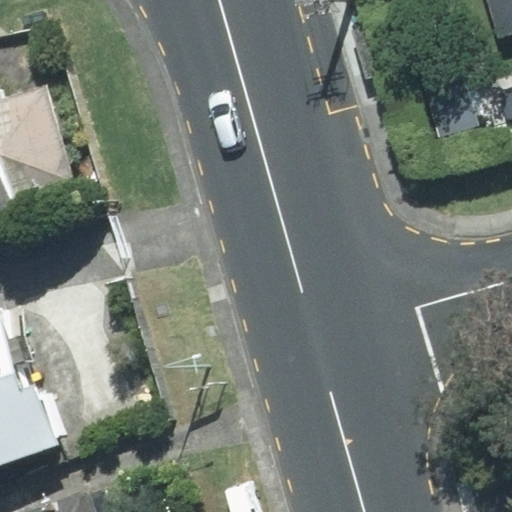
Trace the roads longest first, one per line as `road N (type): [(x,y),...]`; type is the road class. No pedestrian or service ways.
road 1 (primary): [(220,0),(317,336)]
road 2 (residential): [(317,336),(511,282)]
road 3 (primary): [(317,336),(368,511)]
